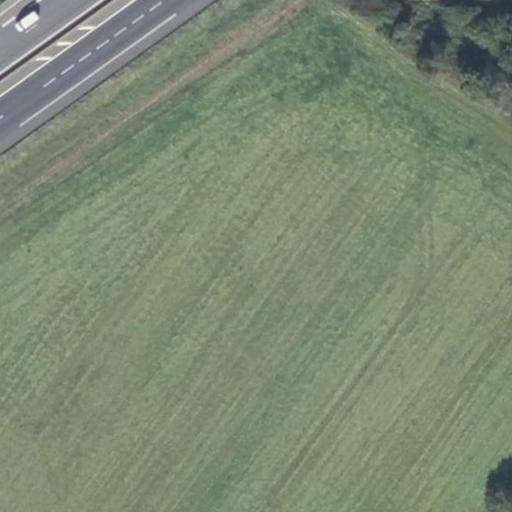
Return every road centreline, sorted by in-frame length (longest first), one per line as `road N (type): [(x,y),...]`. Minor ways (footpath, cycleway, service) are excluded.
road 1 (track): [(0,210),(289,0)]
road 2 (trunk): [(0,117),(163,0)]
